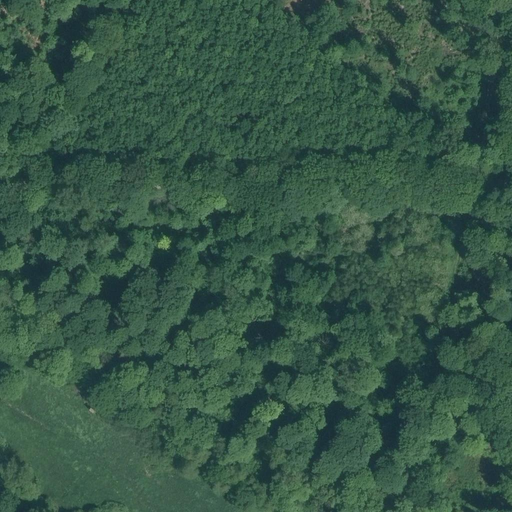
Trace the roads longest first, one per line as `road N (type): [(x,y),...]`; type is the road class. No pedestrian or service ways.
road 1 (track): [(0,187),(511,183)]
road 2 (track): [(472,183),(505,0)]
